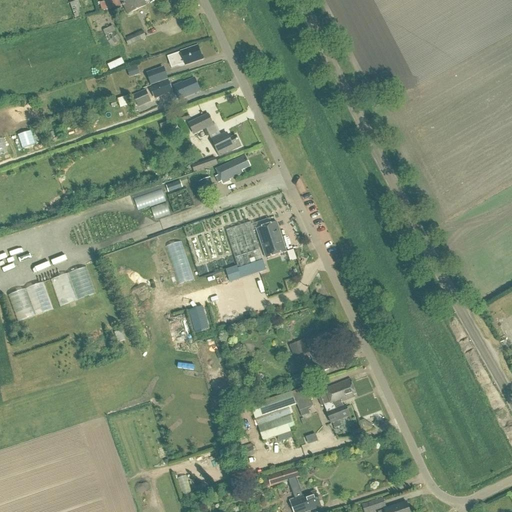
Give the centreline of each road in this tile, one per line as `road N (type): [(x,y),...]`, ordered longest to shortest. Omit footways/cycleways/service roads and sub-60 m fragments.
road 1 (unclassified): [(459,507),(428,482),(203,0)]
road 2 (tertiary): [(511,400),(298,0)]
